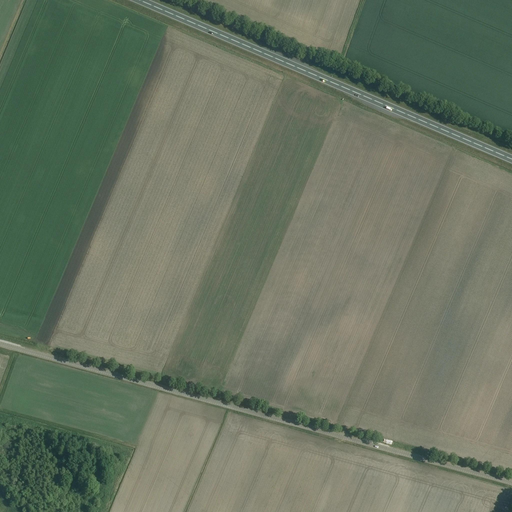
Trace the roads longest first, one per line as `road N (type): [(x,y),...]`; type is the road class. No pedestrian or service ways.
road 1 (tertiary): [(511,483),(0,343)]
road 2 (trunk): [(511,159),(137,0)]
